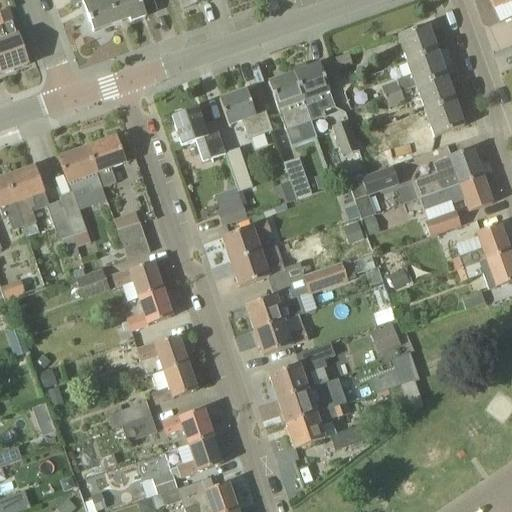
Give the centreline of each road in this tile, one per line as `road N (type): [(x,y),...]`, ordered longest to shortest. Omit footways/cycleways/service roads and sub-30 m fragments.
road 1 (residential): [(271,511),(128,83)]
road 2 (tertiary): [(128,83),(354,0)]
road 3 (residential): [(454,0),(511,183)]
